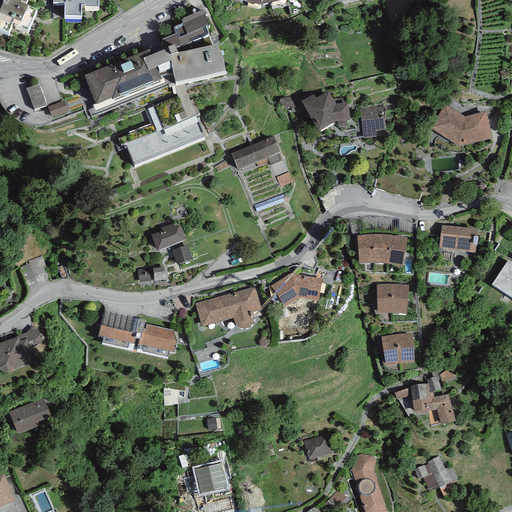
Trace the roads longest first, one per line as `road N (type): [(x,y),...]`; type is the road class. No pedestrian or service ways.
road 1 (residential): [(0,327),(57,290),(129,300),(172,295),(293,261),(338,212),(366,205),(441,213),(493,199),(511,204)]
road 2 (trunk): [(511,255),(0,171)]
road 3 (residential): [(0,70),(57,67),(166,0)]
